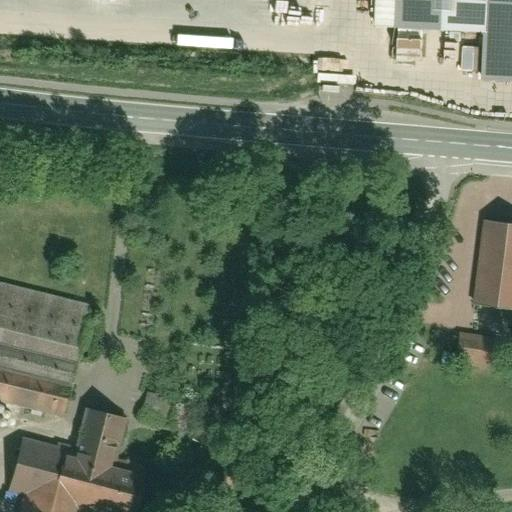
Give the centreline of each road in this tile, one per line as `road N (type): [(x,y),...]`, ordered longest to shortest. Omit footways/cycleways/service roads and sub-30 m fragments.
road 1 (primary): [(0,105),(475,151)]
road 2 (residential): [(475,151),(302,511)]
road 3 (residential): [(342,511),(511,489)]
